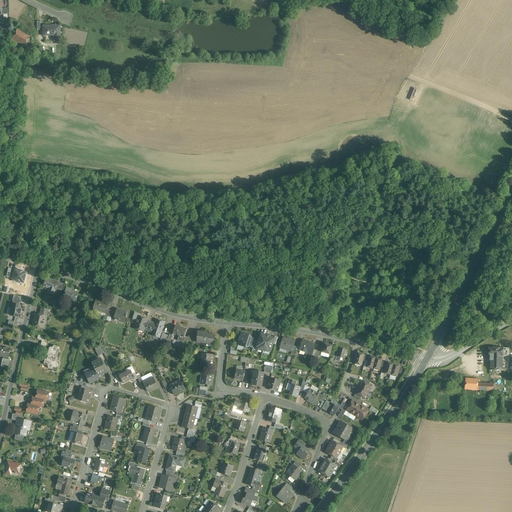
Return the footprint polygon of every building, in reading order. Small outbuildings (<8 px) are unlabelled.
[(60,26),(55,26),(43,27),(43,36),(54,36),(54,41),(60,41),(60,26)] [(17,30),(13,36),(11,39),(24,47),(29,37),(17,30)] [(16,282),(20,283),(21,283),(24,284),(27,273),(23,272),(23,271),(19,270),(19,271),(15,270),(13,281),(16,281),(16,282)] [(58,282),(46,278),(43,287),(49,289),(47,293),(53,295),(55,291),(56,289),(58,282)] [(62,291),(64,284),(58,282),(56,289),(62,291)] [(63,297),(70,299),(76,301),(78,294),(71,292),(72,289),(66,287),(63,297)] [(106,309),(108,303),(95,300),(93,309),(105,313),(106,309)] [(20,303),(13,301),(10,315),(18,317),(19,313),(20,313),(21,310),(20,310),(21,306),(19,306),(20,303)] [(41,308),(39,315),(46,317),(48,309),(41,308)] [(126,317),(127,316),(126,315),(127,312),(117,309),(116,312),(114,318),(114,319),(125,323),(126,317)] [(143,332),(144,330),(147,331),(150,321),(147,320),(147,319),(139,316),(140,314),(135,312),(132,319),(133,319),(137,321),(134,329),(143,332)] [(46,321),(46,317),(39,315),(35,314),(33,326),(44,328),(46,321)] [(147,331),(150,332),(149,335),(159,338),(164,322),(156,319),(155,323),(150,321),(147,331)] [(178,340),(182,342),(184,336),(186,329),(175,326),(173,333),(179,336),(178,340)] [(197,342),(200,343),(213,344),(214,335),(208,334),(208,333),(198,332),(197,342)] [(253,348),(255,341),(256,339),(251,338),(252,337),(249,336),(249,334),(241,332),(240,337),(239,336),(236,345),(245,348),(245,347),(249,348),(249,346),(253,348)] [(167,339),(169,336),(162,333),(160,340),(167,342),(167,339)] [(270,352),(274,339),(274,338),(269,337),(269,335),(266,334),(266,336),(261,334),(256,348),(270,352)] [(39,335),(38,336),(37,338),(38,340),(40,340),(41,340),(42,342),(41,342),(41,344),(41,346),(45,347),(46,346),(47,344),(46,342),(45,342),(46,339),(45,338),(42,337),(42,336),(39,335)] [(292,351),(292,350),(295,341),(283,337),(282,340),(281,340),(280,341),(280,343),(280,344),(281,344),(280,348),(287,350),(288,350),(292,351)] [(299,350),(311,354),(312,354),(315,345),(307,342),(307,341),(302,340),(299,350)] [(330,354),(331,348),(332,346),(324,344),(322,352),(330,354)] [(57,358),(58,354),(59,353),(60,351),(59,349),(57,349),(57,347),(56,346),(54,346),(53,346),(52,348),(51,347),(49,348),(47,355),(48,357),(49,357),(49,359),(49,360),(46,359),(45,360),(44,363),(45,365),(48,366),(48,367),(49,369),(51,369),(53,368),(53,367),(55,368),(57,367),(58,363),(57,362),(55,361),(55,359),(57,358)] [(10,349),(6,348),(0,347),(0,356),(3,357),(4,357),(4,356),(8,357),(10,349)] [(502,374),(502,370),(510,370),(510,348),(503,348),(488,347),(488,356),(479,355),(479,360),(489,360),(489,361),(490,361),(490,370),(497,370),(497,374),(502,374)] [(344,359),(346,353),(347,350),(339,348),(336,356),(336,357),(335,361),(339,362),(341,358),(344,359)] [(357,353),(357,354),(354,364),(360,366),(360,365),(363,355),(357,353)] [(202,365),(208,366),(212,366),(213,355),(203,354),(202,365)] [(366,367),(370,368),(372,369),(375,358),(369,356),(366,367)] [(381,360),(381,359),(380,359),(375,358),(372,369),(378,370),(379,370),(381,360)] [(92,363),(95,370),(104,365),(101,359),(92,363)] [(387,363),(386,366),(386,367),(384,373),(390,375),(393,364),(387,363)] [(396,377),(398,371),(398,370),(399,366),(393,364),(390,375),(396,377)] [(107,372),(104,365),(95,370),(98,376),(107,372)] [(134,378),(132,373),(130,370),(119,375),(123,383),(134,378)] [(243,381),(244,373),(244,371),(236,370),(234,379),(242,380),(242,381),(243,381)] [(85,375),(89,384),(99,379),(95,371),(91,372),(91,373),(89,375),(88,374),(85,375)] [(261,387),(262,382),(264,373),(254,371),(252,385),(252,384),(261,385),(261,387)] [(211,385),(211,383),(212,375),(202,374),(200,384),(201,384),(211,385)] [(154,390),(158,388),(153,377),(143,382),(145,386),(147,392),(153,389),(154,390)] [(277,391),(280,381),(270,377),(267,388),(277,391)] [(290,379),(289,381),(288,383),(292,384),(292,385),(293,385),(292,388),(291,388),(289,395),(297,398),(301,387),(295,385),(296,381),(290,379)] [(477,383),(478,380),(465,379),(465,389),(477,390),(477,383)] [(174,394),(179,391),(184,389),(184,390),(185,390),(180,380),(170,385),(174,395),(174,394)] [(362,381),(360,385),(359,387),(368,392),(370,389),(370,388),(371,386),(362,381)] [(20,383),(20,384),(19,386),(21,387),(21,390),(27,391),(28,388),(26,387),(26,384),(20,383)] [(493,392),(493,384),(477,383),(477,390),(481,391),(493,392)] [(355,393),(356,394),(357,394),(364,398),(365,396),(366,395),(368,392),(359,387),(355,393)] [(79,400),(83,402),(88,403),(91,391),(82,389),(79,400)] [(308,401),(310,403),(316,393),(310,389),(305,398),(308,400),(308,401)] [(47,400),(49,393),(37,390),(35,398),(36,398),(47,400)] [(313,403),(316,405),(317,405),(322,396),(316,393),(310,403),(312,404),(313,403)] [(120,413),(121,409),(122,405),(125,405),(126,400),(114,396),(110,410),(120,413)] [(32,397),(32,400),(31,404),(39,406),(42,407),(44,400),(35,398),(32,397)] [(248,413),(250,406),(251,405),(250,405),(235,400),(233,406),(234,407),(235,407),(235,406),(239,407),(238,411),(245,413),(245,412),(248,413)] [(360,405),(352,400),(346,410),(354,415),(360,405)] [(326,411),(333,415),(335,412),(336,412),(337,411),(336,410),(336,409),(337,407),(331,403),(326,411)] [(38,414),(38,412),(39,406),(28,404),(26,411),(37,414),(38,414)] [(150,405),(150,406),(146,419),(146,420),(151,421),(157,423),(161,409),(150,405)] [(198,408),(188,405),(185,416),(195,418),(198,408)] [(362,420),(368,410),(360,405),(354,415),(362,420)] [(21,409),(19,408),(15,407),(14,411),(16,411),(15,414),(22,416),(23,412),(20,412),(21,409)] [(282,410),(278,409),(277,408),(276,408),(276,409),(271,407),(267,420),(275,423),(278,414),(280,415),(282,410)] [(78,413),(75,423),(84,425),(87,415),(78,413)] [(118,419),(113,417),(112,417),(108,416),(105,429),(114,431),(118,419)] [(185,416),(182,427),(192,429),(195,418),(185,416)] [(18,418),(18,420),(17,421),(14,434),(20,435),(20,433),(24,434),(25,430),(28,431),(29,426),(30,426),(31,421),(18,418)] [(246,423),(238,421),(237,420),(237,419),(234,418),(231,428),(239,430),(239,431),(243,432),(246,423)] [(340,421),(337,427),(350,435),(353,429),(340,421)] [(145,435),(144,439),(143,441),(152,444),(155,430),(146,427),(144,434),(145,435)] [(273,430),(265,428),(264,427),(260,440),(269,443),(269,442),(273,430)] [(346,441),(350,435),(337,427),(333,433),(346,441)] [(82,435),(77,433),(74,433),(73,433),(74,433),(73,436),(74,436),(72,442),(80,444),(82,435)] [(103,437),(101,442),(100,448),(111,451),(113,440),(103,437)] [(175,438),(173,445),(172,450),(184,453),(188,441),(181,439),(175,438)] [(236,455),(237,452),(237,451),(239,445),(233,443),(234,441),(230,440),(230,439),(229,439),(228,442),(227,442),(226,442),(226,445),(226,446),(230,447),(228,452),(236,455)] [(342,447),(333,441),(329,447),(339,452),(342,447)] [(296,454),(304,460),(310,452),(303,446),(297,442),(294,447),(299,450),(296,454)] [(146,464),(147,460),(150,450),(135,446),(134,453),(138,454),(136,461),(146,464)] [(336,458),(339,452),(329,447),(326,452),(336,458)] [(265,450),(263,449),(259,448),(259,450),(257,450),(254,460),(255,460),(263,462),(266,452),(264,452),(265,450)] [(73,469),(75,461),(75,460),(71,459),(72,455),(67,453),(65,457),(64,457),(61,466),(73,469)] [(182,467),(184,460),(170,456),(166,469),(167,469),(175,471),(177,465),(182,467)] [(326,459),(323,464),(333,470),(336,465),(326,459)] [(96,460),(96,462),(96,463),(94,470),(102,472),(105,462),(96,460)] [(11,472),(19,473),(21,465),(7,462),(4,474),(5,474),(10,475),(11,472)] [(233,466),(226,464),(223,463),(220,473),(229,476),(231,471),(232,471),(233,466)] [(329,477),(333,470),(323,464),(319,471),(329,477)] [(295,480),(300,474),(302,472),(293,465),(286,473),(291,477),(292,478),(292,477),(295,480)] [(133,482),(133,483),(140,484),(144,470),(131,466),(129,473),(137,475),(136,479),(134,479),(133,482)] [(256,482),(259,474),(260,471),(251,468),(248,479),(247,479),(245,484),(253,486),(253,487),(258,489),(260,483),(256,482)] [(97,484),(99,477),(99,476),(92,474),(90,482),(97,484)] [(173,492),(177,479),(165,476),(162,475),(159,488),(173,492)] [(72,481),(67,479),(65,479),(65,478),(64,478),(59,477),(57,484),(61,485),(59,493),(68,496),(72,481)] [(228,484),(223,482),(216,479),(213,487),(216,489),(214,494),(223,497),(228,484)] [(284,486),(284,487),(277,495),(287,504),(294,495),(289,490),(284,486)] [(107,501),(109,495),(110,491),(102,489),(100,497),(87,494),(86,498),(85,503),(98,506),(102,508),(104,500),(107,501)] [(259,498),(257,497),(254,496),(255,494),(252,493),(251,495),(247,493),(244,498),(243,498),(241,503),(250,507),(252,501),(257,502),(259,498)] [(157,494),(153,507),(164,509),(167,497),(164,496),(161,495),(162,495),(160,494),(160,495),(157,494)] [(114,501),(113,504),(111,510),(118,511),(119,511),(126,511),(128,505),(122,503),(122,504),(114,501)] [(206,507),(211,511),(212,511),(216,511),(219,508),(210,501),(206,507)] [(46,511),(61,511),(63,506),(56,504),(49,502),(49,503),(47,511),(46,511)]
